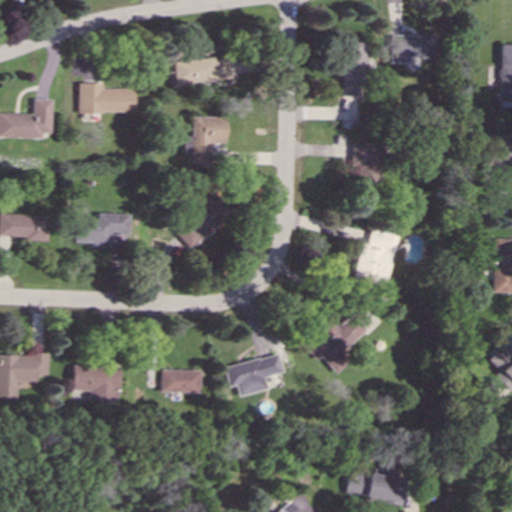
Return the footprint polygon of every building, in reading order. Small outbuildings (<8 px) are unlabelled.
[(388,62),(405,62),(405,57),(433,57),(433,34),(388,35),(388,62)] [(338,96),(363,96),(365,42),(340,41),(338,96)] [(511,43),(498,43),(498,99),(511,99),(511,43)] [(227,58),(172,60),(173,82),(228,79),(227,58)] [(132,112),(132,88),(101,88),(101,82),(77,82),(77,111),(132,112)] [(0,112),(0,136),(40,138),(40,132),(49,132),(50,98),(31,98),(31,113),(0,112)] [(222,117),(190,116),(189,137),(186,137),(185,164),(204,165),(205,142),(222,142),(222,117)] [(497,191),(511,191),(511,136),(496,136),(497,191)] [(377,143),(349,142),(348,165),(357,165),(356,181),(376,182),(377,143)] [(231,214),(214,192),(170,226),(187,248),(231,214)] [(125,234),(126,213),(95,212),(94,219),(74,219),(73,242),(107,243),(107,234),(125,234)] [(44,240),(45,214),(0,213),(0,235),(23,236),(23,240),(44,240)] [(394,235),(368,228),(364,244),(359,243),(350,276),(381,285),(394,235)] [(491,292),(510,291),(510,276),(511,276),(511,238),(490,238),(491,292)] [(361,332),(345,315),(334,325),(327,318),(300,344),(315,360),(319,357),(333,373),(346,361),(338,353),(361,332)] [(511,350),(504,342),(486,359),(497,370),(487,381),(499,394),(504,390),(505,392),(511,386),(511,387),(511,350)] [(0,353),(0,397),(14,397),(14,381),(34,381),(34,374),(44,374),(44,354),(0,353)] [(222,366),(226,386),(234,385),(236,395),(264,389),(261,376),(279,372),(275,354),(222,366)] [(69,389),(86,390),(86,399),(116,400),(117,366),(70,364),(69,389)] [(197,392),(197,369),(158,369),(158,392),(197,392)] [(345,470),(342,493),(362,496),(362,500),(397,505),(401,478),(345,470)] [(296,511),(287,501),(273,511),(296,511)]
